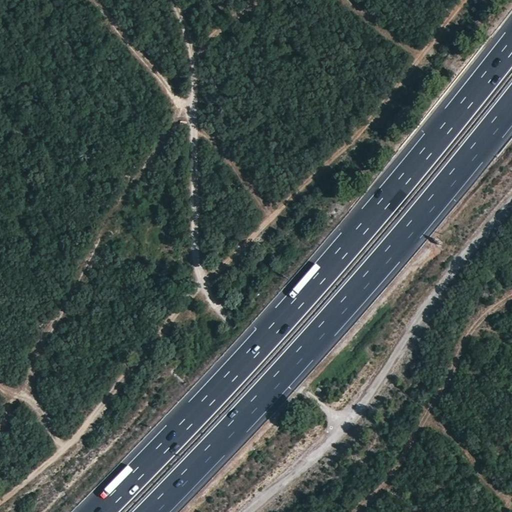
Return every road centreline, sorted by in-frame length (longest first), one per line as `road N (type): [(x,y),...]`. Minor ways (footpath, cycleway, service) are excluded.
road 1 (track): [(0,502),(65,447),(185,302),(205,290),(195,268),(191,112),(96,0)]
road 2 (motorway): [(511,46),(286,316),(99,511)]
road 3 (track): [(344,423),(205,290),(322,171),(465,0)]
road 4 (motorway): [(149,511),(314,337),(511,100)]
road 5 (track): [(254,511),(374,393),(511,202)]
